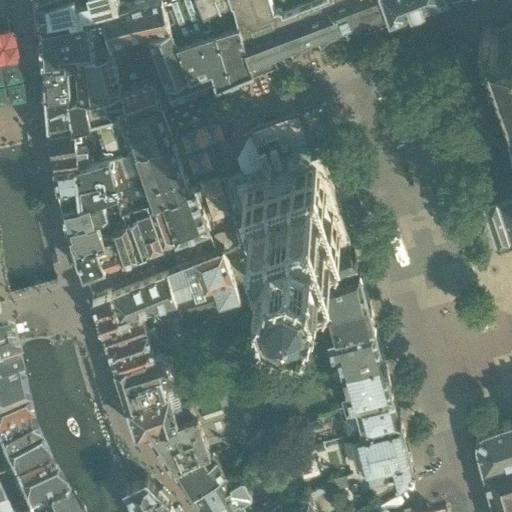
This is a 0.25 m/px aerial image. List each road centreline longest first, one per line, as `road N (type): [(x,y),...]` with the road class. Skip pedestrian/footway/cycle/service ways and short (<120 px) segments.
road 1 (residential): [(461,474),(329,74),(503,0)]
road 2 (unclassified): [(76,287),(128,434),(192,511)]
road 3 (residential): [(239,215),(216,234),(76,287)]
